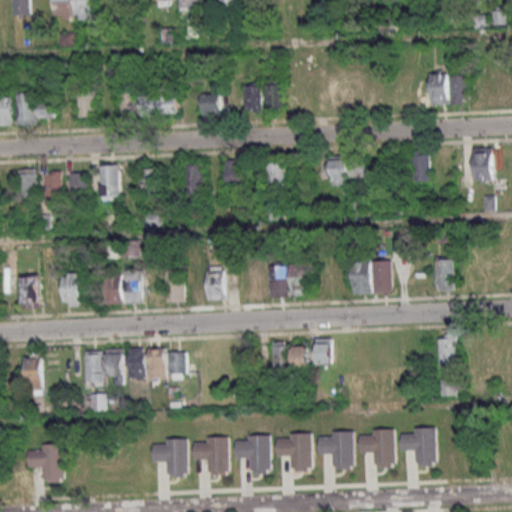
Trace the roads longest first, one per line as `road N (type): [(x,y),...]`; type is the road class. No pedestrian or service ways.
road 1 (residential): [(0,333),(511,307)]
road 2 (residential): [(511,125),(0,148)]
road 3 (residential): [(511,494),(65,511)]
